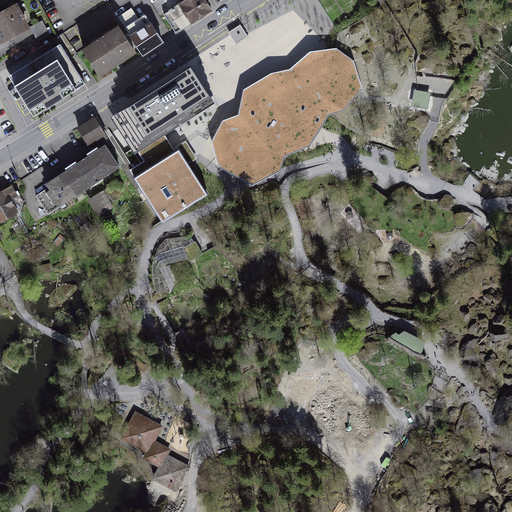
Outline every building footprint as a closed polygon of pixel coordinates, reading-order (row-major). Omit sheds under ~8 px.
[(183,0),(184,1),(164,14),(175,33),(211,10),(204,0),(183,0)] [(20,5),(0,15),(0,36),(2,40),(27,27),(20,15),(24,13),(20,5)] [(162,42),(146,16),(139,20),(131,9),(119,17),(143,54),(162,42)] [(43,21),(30,27),(37,41),(49,35),(43,21)] [(240,25),(228,33),(234,41),(236,44),(242,40),(248,37),(240,25)] [(118,26),(83,49),(100,75),(135,52),(118,26)] [(8,76),(33,116),(85,84),(60,44),(8,76)] [(281,170),(285,156),(304,149),(310,147),(317,134),(328,115),(343,111),(362,89),(353,59),(336,48),(309,51),(290,68),(270,72),(258,79),(247,86),(240,114),(222,121),(211,141),(218,167),(253,185),(281,170)] [(157,140),(169,132),(214,103),(206,89),(191,66),(111,117),(134,154),(135,153),(150,144),(157,140)] [(398,99),(390,96),(386,108),(394,111),(398,99)] [(94,118),(79,128),(88,143),(96,138),(98,143),(106,138),(94,118)] [(167,155),(157,140),(150,144),(135,153),(141,162),(130,169),(135,176),(160,160),(167,155)] [(106,145),(47,183),(50,187),(37,196),(48,214),(120,167),(106,145)] [(187,162),(179,148),(167,155),(160,160),(135,176),(133,177),(146,198),(162,223),(208,194),(187,162)] [(0,221),(15,213),(17,218),(20,217),(24,204),(17,192),(16,192),(12,186),(0,193),(0,192),(0,221)] [(387,199),(373,187),(352,206),(373,229),(398,230),(398,214),(385,201),(387,199)] [(111,206),(102,190),(89,197),(98,213),(111,206)] [(88,224),(81,228),(86,235),(92,231),(88,224)] [(172,281),(166,262),(186,256),(180,236),(153,244),(165,283),(172,281)] [(184,249),(191,261),(198,257),(195,251),(200,248),(196,241),(184,249)] [(46,253),(42,246),(27,255),(31,262),(46,253)] [(423,341),(405,332),(399,336),(393,340),(420,354),(422,347),(423,341)] [(144,373),(149,368),(138,358),(133,363),(144,373)] [(108,368),(94,385),(104,394),(119,377),(108,368)] [(153,477),(177,490),(189,466),(165,454),(168,449),(153,441),(160,428),(133,414),(120,438),(145,451),(142,457),(159,465),(153,477)]
